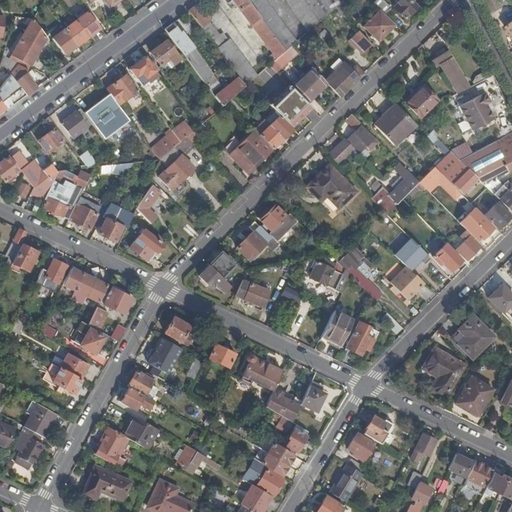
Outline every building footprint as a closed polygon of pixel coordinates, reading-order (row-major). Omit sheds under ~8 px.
[(103,0),(110,8),(120,0),(86,0),(89,4),(94,0),(103,0)] [(268,57),(272,62),(285,51),(270,31),(246,0),(231,0),(272,54),(268,57)] [(285,51),(291,47),(296,42),(276,15),(265,0),(246,0),(270,31),(285,51)] [(319,22),(304,0),(286,0),(308,32),(319,22)] [(304,0),(319,22),(335,8),(343,2),(342,0),(304,0)] [(335,8),(343,16),(356,6),(351,0),(346,0),(343,2),(335,8)] [(379,0),(375,4),(380,10),(386,15),(391,9),(381,0),(379,0)] [(409,0),(395,0),(398,3),(394,8),(399,13),(397,14),(399,16),(400,15),(405,20),(417,8),(409,0)] [(209,20),(197,4),(188,11),(213,44),(217,50),(226,43),(228,39),(222,33),(220,35),(209,21),(209,20)] [(379,42),(396,25),(386,15),(380,10),(363,27),(379,42)] [(88,37),(100,28),(87,12),(75,21),(88,37)] [(27,27),(32,19),(26,18),(23,24),(27,27)] [(45,39),(46,38),(32,20),(33,19),(32,19),(27,27),(9,57),(12,59),(13,57),(21,61),(18,65),(25,70),(27,70),(28,69),(43,43),(45,39)] [(76,46),(88,37),(75,21),(63,30),(76,46)] [(179,35),(171,24),(164,29),(190,64),(208,87),(217,80),(198,55),(182,33),(179,35)] [(64,56),(76,46),(63,30),(51,40),(64,56)] [(362,54),(371,45),(358,31),(351,39),(357,46),(356,48),(362,54)] [(238,53),(228,39),(226,43),(217,50),(238,78),(245,86),(248,84),(256,76),(238,53)] [(167,40),(158,46),(170,62),(172,60),(170,58),(177,53),(167,40)] [(170,62),(158,46),(150,52),(160,66),(166,61),(168,63),(170,62)] [(272,62),(269,65),(276,73),(298,54),(291,47),(285,51),(272,62)] [(468,85),(445,49),(430,58),(436,68),(440,66),(457,94),(486,79),(483,73),(476,77),(473,82),(468,85)] [(129,68),(142,86),(148,81),(150,84),(160,76),(145,56),(129,68)] [(17,67),(18,65),(21,61),(13,57),(12,59),(9,57),(7,60),(11,62),(17,67)] [(1,62),(0,65),(0,66),(4,67),(10,75),(13,71),(9,66),(11,62),(7,60),(6,63),(1,62)] [(9,66),(13,71),(17,67),(11,62),(9,66)] [(326,83),(340,98),(364,74),(360,70),(356,73),(352,69),(350,71),(343,64),(325,82),(326,83)] [(26,96),(36,89),(33,84),(25,74),(27,70),(25,70),(18,65),(17,67),(14,72),(13,71),(10,75),(16,83),(18,86),(23,92),(26,96)] [(37,80),(28,69),(27,70),(25,74),(33,84),(37,80)] [(292,89),(306,103),(326,83),(325,82),(312,69),(292,89)] [(139,87),(128,72),(125,74),(136,89),(139,87)] [(125,74),(106,89),(118,105),(137,91),(136,89),(125,74)] [(269,105),(278,96),(258,75),(256,76),(248,84),(269,105)] [(475,98),(486,93),(488,98),(501,91),(493,76),(486,79),(470,88),(475,98)] [(227,102),(231,98),(245,86),(238,78),(215,96),(222,106),(227,102)] [(15,98),(21,94),(16,88),(18,86),(16,83),(14,85),(12,83),(0,91),(0,101),(11,94),(15,98)] [(421,118),(438,101),(424,86),(407,104),(421,118)] [(466,109),(463,104),(475,98),(470,88),(457,94),(448,99),(456,115),(462,112),(466,109)] [(462,112),(472,131),(494,120),(487,105),(490,102),(488,98),(486,93),(475,98),(463,104),(466,109),(462,112)] [(285,103),(278,96),(269,105),(276,113),(285,103)] [(85,116),(91,123),(103,139),(127,121),(109,97),(85,116)] [(227,102),(241,117),(245,113),(231,98),(227,102)] [(291,128),(300,119),(285,103),(276,113),(279,116),(291,128)] [(498,118),(490,103),(487,105),(494,120),(498,118)] [(395,104),(382,116),(384,118),(396,105),(395,104)] [(415,124),(396,105),(384,118),(375,127),(393,145),(415,124)] [(85,116),(80,108),(60,123),(70,135),(77,130),(79,133),(91,123),(85,116)] [(353,128),(359,123),(352,114),(346,120),(353,128)] [(49,116),(44,120),(51,130),(38,141),(47,153),(63,141),(54,128),(56,127),(49,116)] [(254,131),(273,150),(293,130),(291,128),(279,116),(269,126),(264,121),(254,131)] [(180,142),(185,138),(193,132),(185,121),(172,131),(180,142)] [(185,138),(193,146),(209,131),(201,124),(199,126),(193,132),(185,138)] [(54,128),(63,141),(65,139),(56,127),(54,128)] [(355,150),(359,154),(366,147),(369,150),(373,147),(370,144),(373,140),(360,127),(346,141),(355,150)] [(437,139),(438,139),(439,134),(434,130),(427,137),(433,143),(437,139)] [(159,159),(162,157),(180,142),(172,131),(171,131),(150,148),(159,159)] [(259,140),(252,132),(227,155),(246,175),(249,172),(238,161),(244,155),(259,140)] [(469,170),(477,178),(484,185),(496,178),(511,169),(511,132),(475,152),(459,161),(469,170)] [(183,158),(194,147),(193,146),(185,138),(180,142),(162,157),(165,161),(167,159),(172,164),(158,178),(171,191),(194,169),(183,158)] [(238,161),(249,172),(255,166),(271,151),(259,140),(244,155),(238,161)] [(329,157),(339,166),(355,150),(346,141),(345,140),(329,157)] [(86,167),(93,167),(99,166),(87,151),(79,157),(86,167)] [(19,152),(11,158),(21,171),(29,165),(19,152)] [(450,152),(435,167),(445,178),(450,182),(453,186),(469,170),(459,161),(450,152)] [(6,181),(16,188),(23,174),(21,171),(11,158),(10,156),(0,163),(0,175),(5,182),(6,181)] [(29,165),(21,171),(23,174),(33,187),(34,188),(35,188),(40,172),(41,172),(33,162),(29,165)] [(56,170),(51,164),(41,172),(40,172),(35,188),(48,192),(55,177),(57,172),(56,170)] [(329,165),(321,173),(322,174),(316,180),(315,179),(307,187),(317,197),(322,192),(327,197),(339,209),(356,192),(329,165)] [(424,188),(430,193),(445,178),(435,167),(419,183),(424,188)] [(44,208),(68,220),(89,176),(80,172),(78,176),(64,170),(58,170),(57,172),(55,177),(60,180),(51,198),(47,195),(44,200),(47,200),(44,208)] [(384,212),(387,214),(402,199),(407,194),(419,183),(406,170),(401,176),(407,181),(397,191),(395,189),(390,195),(382,187),(371,199),(384,212)] [(453,186),(462,194),(477,178),(469,170),(453,186)] [(55,177),(48,192),(47,195),(51,198),(60,180),(55,177)] [(484,185),(494,195),(494,194),(503,185),(496,178),(484,185)] [(135,209),(150,223),(156,217),(149,210),(147,209),(159,193),(161,190),(150,179),(148,183),(151,186),(143,198),(138,204),(135,209)] [(450,182),(445,187),(457,199),(462,194),(453,186),(450,182)] [(16,194),(17,195),(25,198),(30,187),(21,183),(16,194)] [(407,194),(411,197),(420,188),(422,190),(424,188),(419,183),(407,194)] [(97,195),(101,188),(94,184),(90,191),(97,195)] [(511,186),(508,190),(503,185),(494,194),(511,211),(511,186)] [(34,188),(30,195),(44,200),(47,195),(48,192),(35,188),(34,188)] [(159,193),(168,202),(171,200),(161,190),(159,193)] [(322,202),(327,197),(322,192),(317,197),(322,202)] [(489,195),(479,206),(484,211),(495,200),(489,195)] [(138,204),(123,197),(118,209),(132,216),(135,209),(138,204)] [(485,216),(499,230),(511,216),(498,202),(485,216)] [(122,227),(126,229),(132,216),(118,209),(109,204),(102,218),(105,219),(98,234),(115,242),(122,227)] [(40,209),(33,206),(30,212),(37,216),(40,209)] [(272,233),(269,235),(272,238),(277,243),(298,223),(290,215),(287,217),(275,206),(260,220),(272,233)] [(91,226),(96,228),(102,218),(97,215),(79,207),(72,222),(80,225),(82,226),(90,230),(91,226)] [(475,207),(466,216),(470,219),(475,225),(483,217),(483,216),(475,207)] [(493,230),(494,229),(483,217),(475,225),(471,228),(483,240),(489,234),(492,237),(496,232),(493,230)] [(470,219),(466,223),(471,228),(475,225),(470,219)] [(274,251),(279,246),(277,243),(272,238),(271,239),(254,222),(248,228),(253,232),(236,248),(249,261),(266,244),(274,251)] [(21,244),(26,233),(19,229),(7,253),(14,257),(21,244)] [(130,249),(146,261),(154,251),(157,253),(163,245),(144,231),(130,249)] [(465,232),(461,236),(465,241),(460,246),(456,250),(467,261),(481,247),(465,232)] [(465,241),(461,236),(452,245),(454,247),(457,244),(460,246),(465,241)] [(431,259),(412,240),(396,257),(406,267),(413,273),(418,268),(421,269),(424,268),(426,267),(433,261),(431,259)] [(38,252),(21,244),(14,257),(13,260),(12,263),(21,268),(28,271),(38,252)] [(451,272),(463,261),(446,244),(433,258),(440,265),(442,263),(451,272)] [(343,247),(333,258),(338,263),(349,252),(343,247)] [(351,276),(368,293),(375,301),(382,294),(366,278),(358,270),(355,273),(353,272),(350,268),(351,266),(355,270),(360,264),(366,270),(372,264),(354,247),(349,252),(338,263),(344,269),(351,276)] [(154,251),(146,261),(149,263),(155,256),(154,256),(157,253),(154,251)] [(221,254),(209,266),(222,279),(233,266),(221,254)] [(66,266),(47,257),(42,268),(47,271),(44,277),(58,283),(66,266)] [(310,278),(343,294),(351,276),(344,269),(342,274),(334,270),(336,265),(325,260),(323,265),(317,262),(315,261),(313,265),(315,266),(310,278)] [(19,273),(21,268),(12,263),(9,268),(19,273)] [(281,270),(291,275),(297,263),(283,266),(281,270)] [(358,270),(366,278),(368,275),(369,272),(366,270),(360,264),(355,270),(353,272),(355,273),(358,270)] [(222,279),(209,266),(199,277),(207,285),(209,283),(214,289),(215,287),(219,291),(223,293),(229,286),(222,279)] [(389,282),(407,300),(408,300),(425,284),(413,273),(406,267),(389,282)] [(75,291),(83,274),(71,268),(57,298),(68,304),(75,291)] [(436,277),(445,287),(451,281),(441,271),(436,277)] [(87,297),(95,280),(83,274),(75,291),(87,297)] [(104,291),(107,286),(95,280),(87,297),(98,303),(104,291)] [(237,293),(235,297),(263,308),(269,291),(261,288),(263,284),(259,283),(257,287),(243,281),(237,293)] [(488,298),(503,313),(505,311),(511,303),(511,295),(502,285),(488,298)] [(300,304),(303,290),(284,286),(281,300),(300,304)] [(109,293),(104,291),(98,303),(87,325),(90,327),(118,342),(124,329),(104,320),(109,308),(124,315),(132,298),(111,288),(109,293)] [(334,312),(320,339),(340,348),(354,322),(334,312)] [(387,313),(382,318),(387,324),(393,318),(387,313)] [(186,333),(190,327),(173,317),(164,333),(181,342),(186,333)] [(473,317),(460,330),(466,337),(459,344),(473,357),(492,338),(476,322),(476,321),(473,317)] [(397,334),(402,328),(393,318),(387,324),(397,334)] [(24,324),(16,319),(10,330),(18,334),(24,324)] [(89,329),(90,327),(87,325),(81,322),(76,331),(85,336),(89,329)] [(357,324),(346,348),(361,356),(364,349),(368,351),(377,333),(357,324)] [(40,333),(53,340),(57,332),(44,325),(40,333)] [(95,354),(104,338),(89,329),(85,336),(80,346),(95,354)] [(466,337),(460,330),(453,338),(459,344),(466,337)] [(188,346),(193,337),(186,333),(181,342),(188,346)] [(150,373),(163,381),(181,349),(162,338),(147,363),(153,367),(150,373)] [(228,368),(235,354),(215,344),(209,358),(228,368)] [(361,356),(346,348),(344,351),(360,359),(364,361),(368,351),(364,349),(361,356)] [(431,388),(444,397),(463,367),(436,349),(425,367),(439,376),(431,388)] [(60,368),(80,380),(89,365),(67,353),(60,368)] [(276,386),(283,372),(275,368),(275,366),(269,363),(268,365),(256,359),(255,356),(253,355),(251,354),(248,356),(247,358),(247,361),(249,363),(241,379),(251,384),(253,380),(273,391),(274,390),(276,386)] [(185,377),(193,381),(202,363),(195,359),(185,377)] [(73,394),(80,380),(60,368),(51,363),(43,380),(66,393),(67,391),(73,394)] [(135,372),(127,387),(129,388),(145,396),(151,385),(154,379),(145,374),(144,376),(135,372)] [(493,390),(471,378),(456,403),(469,410),(471,406),(480,412),(493,390)] [(500,402),(511,407),(511,379),(500,402)] [(322,387),(311,382),(302,400),(300,404),(316,411),(325,394),(319,391),(322,387)] [(150,399),(156,388),(151,385),(145,396),(150,399)] [(11,389),(6,386),(2,394),(7,397),(11,389)] [(300,404),(302,400),(276,386),(274,390),(283,394),(282,397),(299,406),(300,404)] [(145,396),(129,388),(121,402),(135,410),(137,408),(146,413),(153,401),(150,399),(145,396)] [(293,418),(299,406),(282,397),(283,394),(274,390),(273,391),(266,406),(291,422),(293,418)] [(456,403),(455,405),(470,413),(471,411),(469,410),(456,403)] [(40,436),(43,438),(52,422),(56,415),(37,404),(24,427),(33,432),(40,436)] [(471,406),(469,410),(471,411),(478,415),(480,412),(471,406)] [(132,415),(129,414),(121,427),(124,429),(132,415)] [(286,433),(291,424),(275,414),(271,420),(278,424),(276,427),(286,433)] [(132,415),(124,429),(120,435),(123,437),(147,450),(153,440),(158,430),(132,415)] [(362,433),(381,444),(391,427),(373,416),(371,419),(369,422),(362,433)] [(213,422),(214,420),(208,417),(205,423),(210,427),(213,422)] [(0,421),(0,447),(6,450),(15,428),(0,421)] [(23,427),(14,447),(20,451),(14,461),(28,469),(31,464),(33,464),(44,445),(37,441),(30,437),(33,432),(24,427),(23,427)] [(120,435),(108,428),(100,443),(101,444),(100,446),(98,445),(93,455),(112,465),(117,456),(113,454),(117,447),(120,449),(122,446),(119,445),(123,437),(120,435)] [(305,436),(293,429),(288,438),(289,439),(286,446),(296,452),(305,436)] [(30,437),(37,441),(40,436),(33,432),(30,437)] [(364,460),(374,444),(357,433),(347,449),(353,452),(352,455),(357,458),(358,456),(364,460)] [(428,456),(436,440),(425,435),(422,434),(411,459),(417,462),(421,453),(428,456)] [(287,466),(293,456),(273,444),(267,454),(287,466)] [(186,446),(175,466),(184,471),(196,451),(186,446)] [(184,471),(191,475),(200,460),(218,470),(221,466),(196,451),(184,471)] [(281,476),(287,466),(267,454),(261,463),(267,467),(281,476)] [(467,478),(474,463),(455,454),(448,469),(467,478)] [(158,467),(162,459),(157,457),(153,465),(158,467)] [(361,472),(364,467),(351,458),(347,464),(361,472)] [(242,479),(252,485),(271,497),(272,497),(283,479),(266,470),(267,467),(261,463),(254,459),(242,479)] [(492,469),(475,461),(474,463),(467,478),(463,486),(479,495),(492,469)] [(85,479),(89,480),(94,469),(98,471),(99,468),(92,464),(85,479)] [(362,474),(347,464),(330,492),(345,502),(362,474)] [(94,469),(89,480),(82,497),(94,502),(98,493),(121,503),(129,485),(98,471),(94,469)] [(499,494),(506,478),(493,472),(483,492),(489,495),(492,490),(499,494)] [(418,483),(421,476),(414,473),(407,487),(415,490),(418,483)] [(442,480),(436,478),(433,484),(439,487),(442,480)] [(511,480),(506,478),(499,494),(511,500),(511,480)] [(442,494),(448,482),(443,480),(437,492),(442,494)] [(190,511),(194,504),(174,495),(170,493),(173,487),(160,481),(148,507),(159,511),(161,511),(164,507),(168,509),(175,511),(190,511)] [(391,492),(395,483),(391,481),(386,489),(391,492)] [(431,489),(418,483),(415,490),(411,498),(415,500),(413,506),(410,505),(406,511),(417,511),(422,503),(424,504),(431,489)] [(252,485),(240,505),(242,506),(252,511),(262,511),(264,508),(262,507),(264,503),(266,505),(271,497),(252,485)] [(347,511),(342,509),(344,507),(326,496),(316,511),(347,511)] [(376,498),(373,505),(379,507),(382,501),(376,498)]
